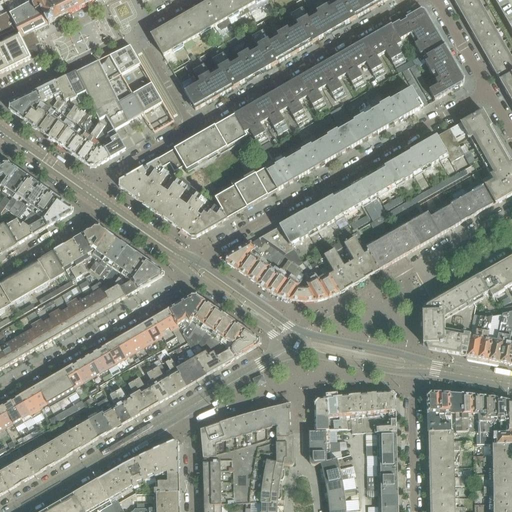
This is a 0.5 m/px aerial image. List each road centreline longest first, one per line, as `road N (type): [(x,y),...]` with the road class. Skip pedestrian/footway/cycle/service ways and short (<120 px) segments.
road 1 (residential): [(199,266),(215,246),(486,92)]
road 2 (residential): [(409,0),(192,127)]
road 3 (residential): [(0,394),(191,275)]
road 4 (residential): [(511,209),(425,259),(421,270),(439,288),(511,245)]
road 5 (residential): [(10,511),(180,412)]
road 6 (residential): [(192,127),(138,36),(188,0)]
road 7 (residential): [(415,511),(413,365)]
road 8 (residential): [(180,412),(289,344)]
road 9 (residential): [(289,344),(396,371),(413,365)]
road 10 (residential): [(192,127),(110,174),(91,195)]
road 11 (residential): [(104,204),(0,269)]
road 12 (residential): [(298,334),(199,266)]
road 13 (residential): [(413,365),(298,334)]
